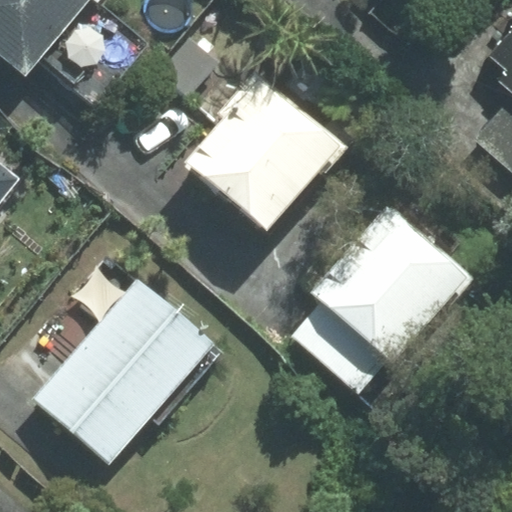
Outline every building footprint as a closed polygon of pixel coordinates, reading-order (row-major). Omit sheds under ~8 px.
[(0,0),(0,42),(38,72),(97,0),(0,0)] [(282,227),(353,140),(264,68),(226,114),(230,117),(196,158),(282,227)] [(511,112),(507,108),(476,144),(499,162),(503,158),(511,165),(511,112)] [(0,208),(26,176),(0,155),(0,208)] [(478,274),(395,202),(320,288),(403,360),(478,274)] [(145,274),(42,394),(120,460),(222,340),(145,274)]
